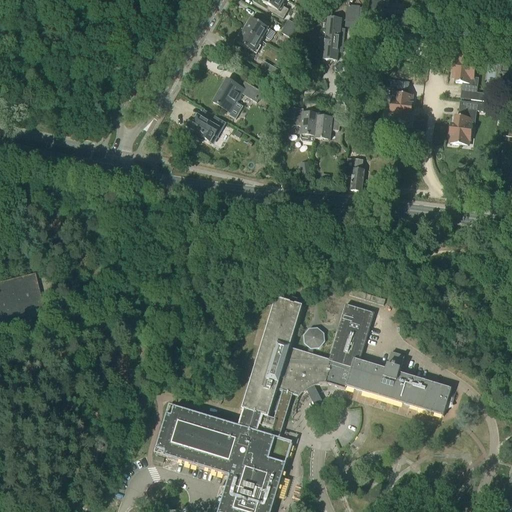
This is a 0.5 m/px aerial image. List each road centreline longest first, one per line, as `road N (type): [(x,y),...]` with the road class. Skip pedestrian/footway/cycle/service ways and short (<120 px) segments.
road 1 (primary): [(511,225),(117,172)]
road 2 (secondary): [(123,140),(155,112),(219,0)]
road 3 (secondary): [(183,0),(126,104),(123,140)]
